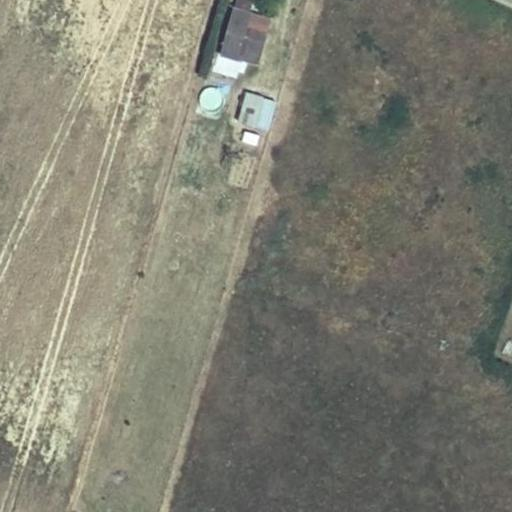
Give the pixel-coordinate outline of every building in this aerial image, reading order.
[(252,2),(243,0),(236,0),(234,8),(250,12),(252,2)] [(265,36),(245,30),(249,14),(234,9),(221,55),(256,65),(265,36)] [(245,30),(265,36),(269,19),(249,14),(245,30)] [(247,93),(238,122),(253,126),(261,97),(247,93)] [(261,97),(253,126),(266,130),(275,100),(261,97)]
